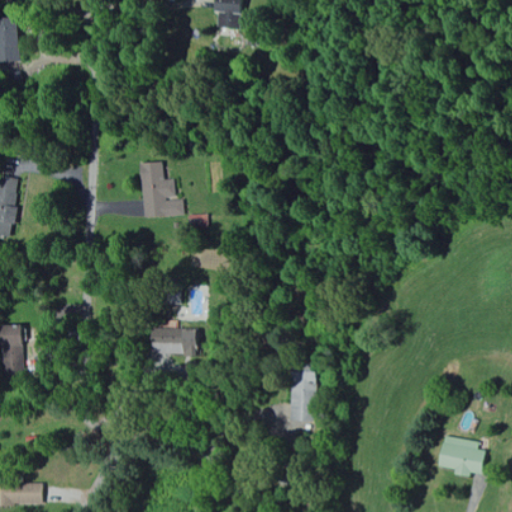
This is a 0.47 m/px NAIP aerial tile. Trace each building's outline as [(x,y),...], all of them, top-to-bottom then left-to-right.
[(212,11),(235,12),(235,3),(212,2),(212,11)] [(150,217),(190,216),(190,200),(183,200),(182,180),(172,180),(171,163),(149,164),(150,217)] [(27,179),(9,177),(8,187),(0,185),(0,203),(3,204),(1,226),(21,229),(27,179)] [(180,304),(180,283),(163,283),(163,304),(180,304)] [(193,331),(149,328),(147,352),(191,354),(193,331)] [(283,372),(288,420),(307,418),(303,371),(283,372)] [(482,443),(445,436),(440,466),(457,470),(457,472),(482,477),(487,450),(481,449),(482,443)] [(0,504),(41,505),(41,483),(0,483),(0,504)]
